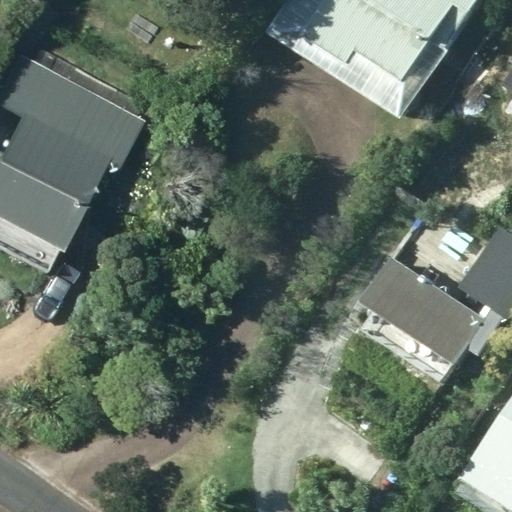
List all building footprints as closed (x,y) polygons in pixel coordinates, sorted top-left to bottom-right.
[(291,0),(269,35),(402,117),(475,0),(291,0)] [(139,124),(13,54),(0,77),(0,254),(38,276),(99,164),(113,172),(139,124)] [(367,311),(454,367),(485,320),(390,256),(372,284),(382,289),(367,311)] [(511,269),(491,294),(511,310),(511,269)] [(507,511),(511,511),(511,397),(459,481),(507,511)]
